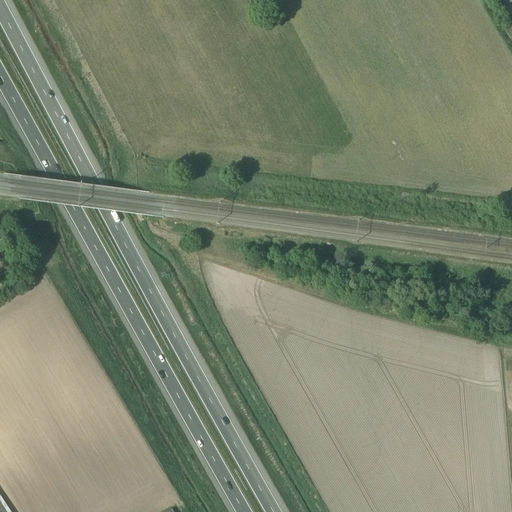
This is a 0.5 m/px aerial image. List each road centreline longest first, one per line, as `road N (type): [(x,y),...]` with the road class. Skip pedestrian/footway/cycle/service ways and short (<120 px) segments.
road 1 (motorway): [(276,511),(0,2)]
road 2 (motorway): [(0,79),(241,511)]
